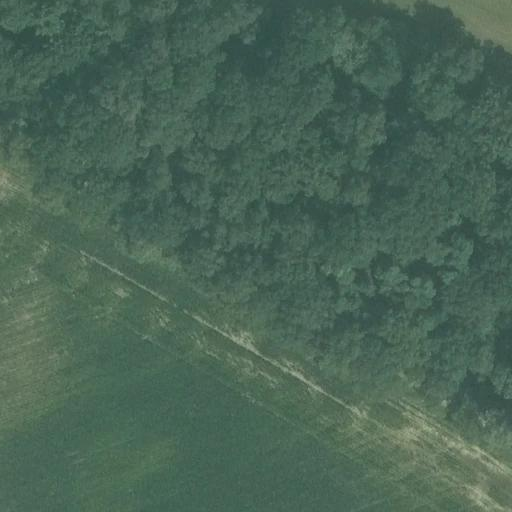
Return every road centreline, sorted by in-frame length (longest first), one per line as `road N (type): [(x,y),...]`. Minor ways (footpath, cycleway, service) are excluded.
road 1 (tertiary): [(381,359),(0,138)]
road 2 (unclassified): [(381,359),(511,263)]
road 3 (tertiary): [(511,437),(381,359)]
